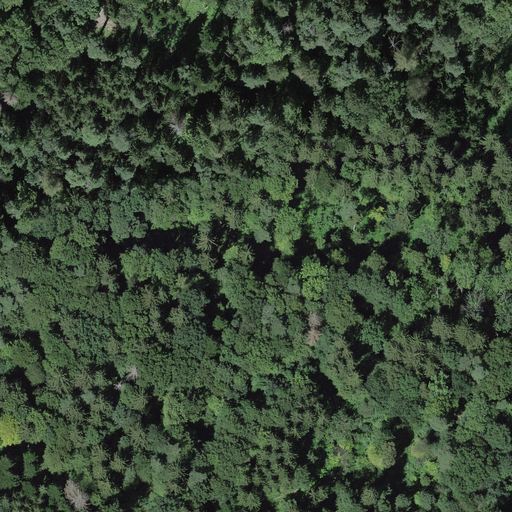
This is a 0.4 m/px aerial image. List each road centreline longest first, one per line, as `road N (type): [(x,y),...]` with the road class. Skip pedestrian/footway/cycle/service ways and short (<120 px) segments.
road 1 (track): [(511,146),(344,138),(120,175),(0,180)]
road 2 (track): [(248,511),(344,478),(400,491),(407,511)]
road 3 (track): [(0,74),(107,11)]
